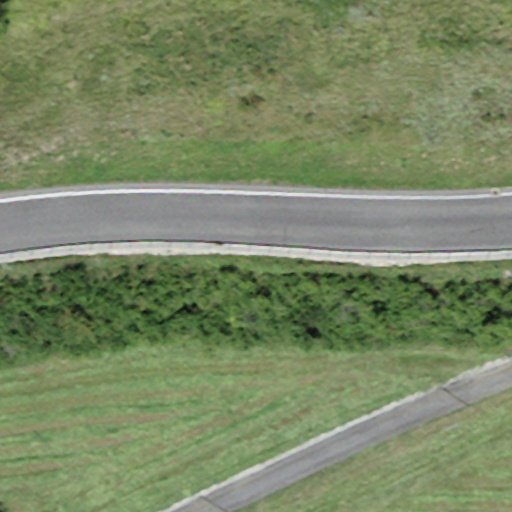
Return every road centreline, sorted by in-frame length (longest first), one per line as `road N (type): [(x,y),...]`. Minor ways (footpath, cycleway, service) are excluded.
road 1 (tertiary): [(0,221),(114,212),(511,213)]
road 2 (unclassified): [(511,357),(347,423),(160,511)]
